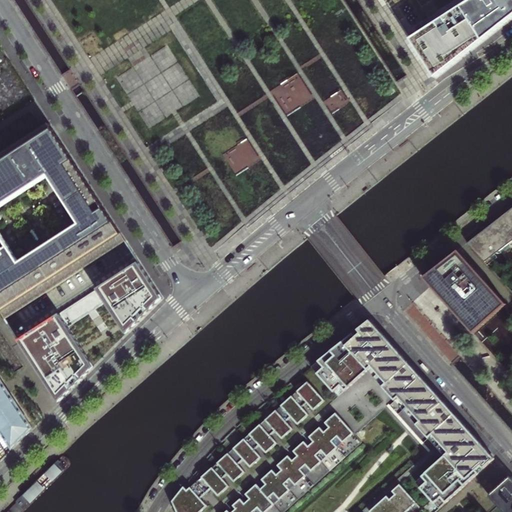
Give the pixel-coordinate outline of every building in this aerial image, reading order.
[(511,16),(511,0),(469,0),(415,35),(440,74),(477,45),(492,33),(505,23),(511,16)] [(0,307),(6,318),(126,240),(50,122),(40,129),(0,154),(0,307)] [(483,232),(469,243),(485,263),(495,255),(497,257),(501,253),(500,251),(511,241),(511,209),(511,210),(502,217),(483,232)] [(448,259),(423,279),(462,322),(472,334),(505,305),(457,252),(448,259)] [(164,296),(141,261),(99,288),(127,333),(164,296)] [(94,366),(60,314),(20,339),(60,401),(88,373),(94,366)] [(364,334),(351,345),(356,350),(371,368),(386,385),(409,364),(368,317),(358,326),(364,334)] [(358,326),(332,348),(339,356),(343,361),(356,350),(351,345),(364,334),(358,326)] [(339,356),(332,348),(318,360),(322,365),(315,371),(335,392),(341,386),(346,391),(351,386),(331,363),(339,356)] [(339,356),(331,363),(351,386),(367,371),(371,368),(356,350),(343,361),(339,356)] [(318,360),(311,366),(315,371),(322,365),(318,360)] [(386,385),(382,388),(393,400),(397,397),(417,420),(414,423),(427,438),(431,435),(454,414),(409,364),(386,385)] [(367,371),(382,388),(386,385),(371,368),(367,371)] [(322,384),(314,374),(307,380),(315,390),(322,384)] [(0,428),(13,449),(34,428),(8,387),(0,375),(0,428)] [(306,382),(201,478),(211,489),(214,493),(219,498),(230,487),(233,485),(246,473),(248,471),(262,459),(265,456),(278,444),(281,442),(293,430),(297,427),(309,416),(312,414),(324,402),(306,382)] [(341,386),(335,392),(339,397),(346,391),(341,386)] [(393,400),(414,423),(417,420),(397,397),(393,400)] [(225,511),(265,511),(353,434),(334,413),(325,422),(326,424),(329,427),(323,432),(319,427),(308,437),(309,438),(313,442),(307,447),(303,442),(293,451),(294,453),(297,456),(291,461),(287,456),(277,465),(278,467),(281,470),(275,476),(271,471),(261,480),(262,482),(265,485),(260,490),(255,485),(245,494),(246,496),(249,499),(243,505),(239,500),(232,506),(235,509),(231,511),(227,511),(226,511),(225,511)] [(495,459),(454,414),(431,435),(448,454),(444,457),(416,483),(439,509),(495,459)] [(444,457),(448,454),(431,435),(427,438),(444,457)] [(511,511),(511,478),(510,476),(489,496),(503,511),(511,511)] [(201,478),(189,488),(199,499),(211,489),(201,478)] [(386,496),(369,511),(408,511),(417,504),(399,484),(391,491),(394,494),(389,499),(386,496)] [(182,487),(173,502),(177,511),(200,511),(206,507),(203,503),(199,499),(189,488),(186,491),(182,487)]
